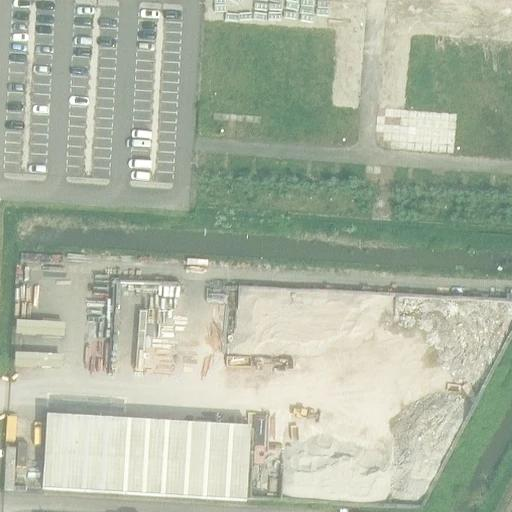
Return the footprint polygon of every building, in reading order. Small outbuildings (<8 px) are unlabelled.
[(204,0),(200,81),(262,85),(267,0),(204,0)] [(313,0),(311,86),(353,87),(354,0),(313,0)] [(433,0),(395,0),(391,91),(429,93),(433,0)] [(511,0),(469,0),(511,64),(511,0)] [(251,116),(251,96),(231,96),(232,116),(251,116)] [(259,120),(280,120),(281,99),(260,98),(259,120)] [(381,209),(383,171),(198,159),(196,197),(381,209)] [(511,218),(511,180),(395,173),(393,212),(511,218)] [(245,502),(250,430),(46,418),(42,490),(245,502)]
